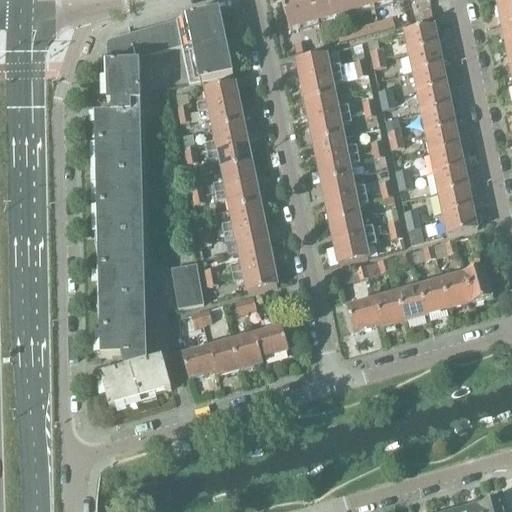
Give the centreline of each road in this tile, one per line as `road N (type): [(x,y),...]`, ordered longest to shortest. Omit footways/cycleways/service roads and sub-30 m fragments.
road 1 (primary): [(41,511),(22,288),(20,0)]
road 2 (residential): [(68,467),(56,120),(91,0)]
road 3 (residential): [(334,387),(253,0)]
road 4 (residential): [(68,467),(334,387)]
road 5 (residential): [(511,258),(455,0)]
road 6 (residential): [(334,387),(511,337)]
road 7 (residential): [(337,511),(511,460)]
